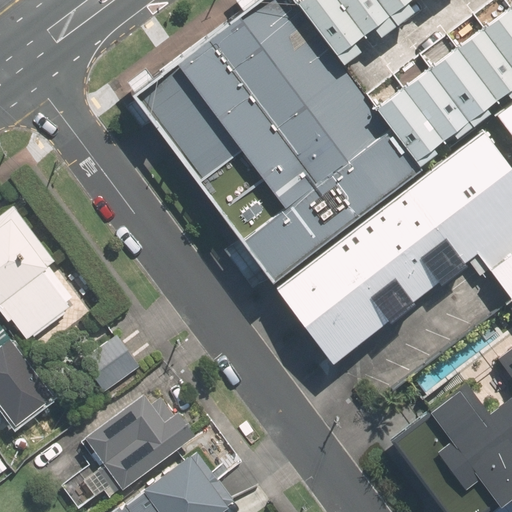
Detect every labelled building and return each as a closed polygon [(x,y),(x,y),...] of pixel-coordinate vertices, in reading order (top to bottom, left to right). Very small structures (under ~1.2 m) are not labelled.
[(254,0),(131,92),(270,279),(420,167),(413,158),(374,107),(334,53),(295,1),(293,0),(254,0)] [(404,0),(296,0),(295,1),(334,53),(404,0)] [(511,3),(374,107),(413,158),(511,83),(511,3)] [(511,98),(494,112),(511,135),(511,98)] [(511,250),(511,164),(483,127),(274,283),(332,359),(477,250),(490,267),(511,250)] [(17,201),(0,214),(0,295),(31,335),(75,302),(47,266),(59,257),(17,201)] [(511,296),(511,295),(511,250),(490,267),(511,296)] [(511,295),(511,296),(504,301),(511,310),(511,342),(387,435),(445,511),(484,511),(488,510),(511,491),(511,295)] [(0,354),(20,340),(0,311),(0,354)] [(146,360),(123,333),(85,365),(107,392),(146,360)] [(115,492),(205,426),(189,403),(167,419),(146,390),(84,436),(99,458),(70,479),(86,500),(109,483),(115,492)] [(66,426),(40,396),(0,430),(0,443),(19,466),(66,426)] [(0,475),(13,464),(0,447),(0,475)] [(220,511),(241,497),(206,448),(118,511),(220,511)] [(511,511),(511,491),(488,510),(489,511),(511,511)]
